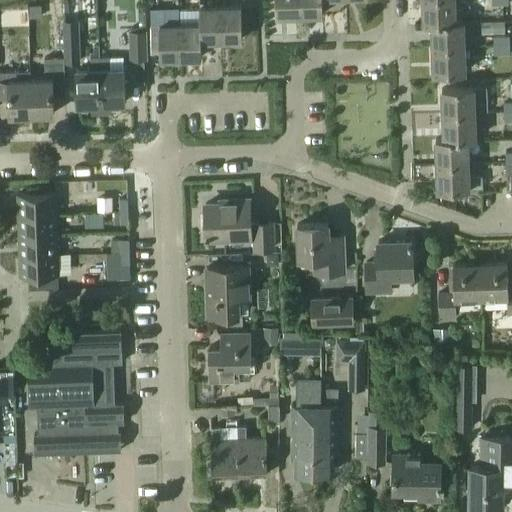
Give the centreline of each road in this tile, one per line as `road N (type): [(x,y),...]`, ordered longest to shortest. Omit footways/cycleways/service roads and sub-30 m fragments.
road 1 (residential): [(178,511),(167,159)]
road 2 (residential): [(392,0),(392,43),(382,56),(324,58),(302,68),(295,160)]
road 3 (residential): [(511,226),(466,225),(295,160)]
road 4 (residential): [(167,159),(0,164)]
road 5 (residential): [(167,159),(169,105),(262,101)]
road 6 (residential): [(295,160),(275,152),(167,159)]
